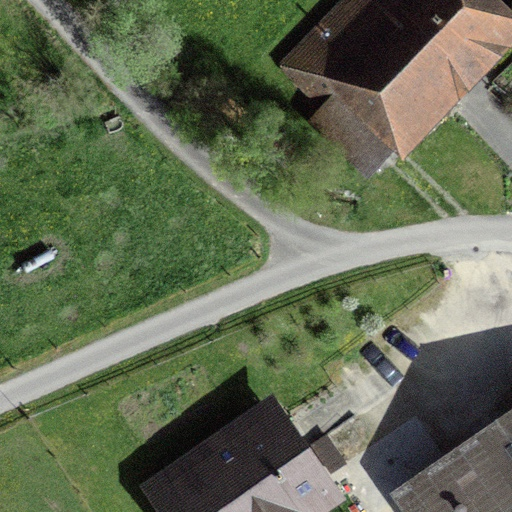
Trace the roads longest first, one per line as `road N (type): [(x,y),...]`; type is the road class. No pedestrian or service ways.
road 1 (residential): [(40,0),(312,257)]
road 2 (track): [(0,382),(312,257)]
road 3 (residential): [(511,232),(458,225),(312,257)]
